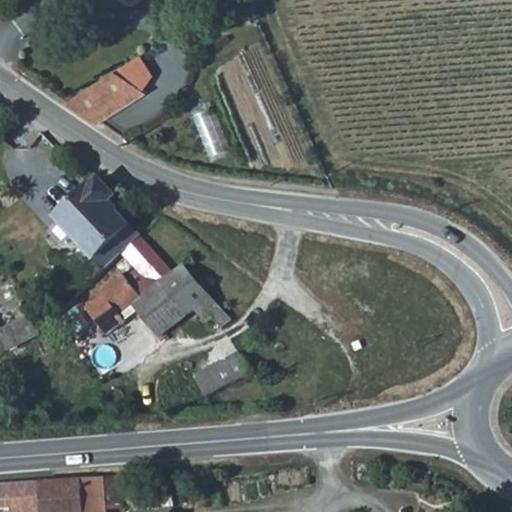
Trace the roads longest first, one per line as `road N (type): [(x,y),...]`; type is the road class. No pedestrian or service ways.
road 1 (tertiary): [(0,86),(145,177),(288,209)]
road 2 (secondary): [(0,459),(315,432)]
road 3 (tertiary): [(288,209),(444,262),(481,305),(490,362)]
road 4 (tertiary): [(511,290),(496,265),(430,222),(393,212),(288,209)]
road 5 (secondary): [(315,432),(411,439),(478,455)]
road 6 (secondary): [(472,388),(315,432)]
